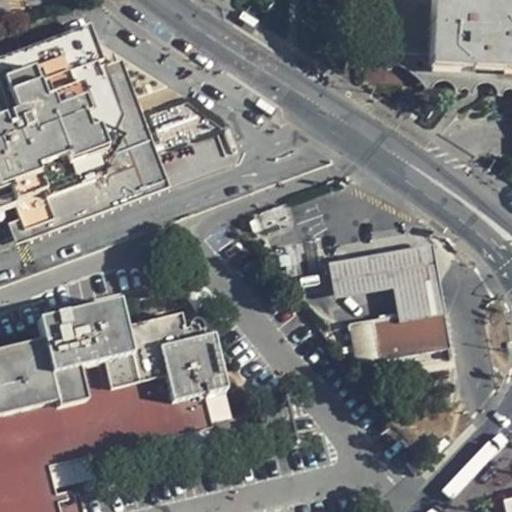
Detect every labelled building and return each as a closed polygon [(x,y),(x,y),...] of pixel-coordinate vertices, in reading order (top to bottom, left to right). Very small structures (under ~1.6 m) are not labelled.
[(428,83),(511,85),(511,12),(431,9),(428,83)] [(0,202),(10,199),(22,233),(155,183),(112,65),(97,71),(85,37),(25,59),(22,52),(0,60),(0,202)] [(390,291),(396,320),(441,312),(430,249),(326,267),(333,301),(390,291)] [(0,511),(52,511),(41,467),(68,461),(205,428),(199,400),(224,394),(211,340),(184,345),(178,319),(123,332),(118,307),(36,326),(42,353),(0,362),(0,511)] [(447,352),(441,312),(396,320),(347,329),(354,368),(447,352)] [(80,511),(68,461),(41,467),(52,511),(80,511)] [(511,511),(511,479),(502,482),(505,506),(481,511),(480,511),(511,511)]
